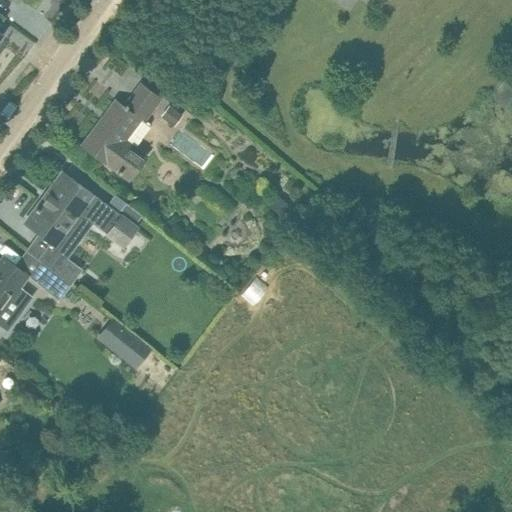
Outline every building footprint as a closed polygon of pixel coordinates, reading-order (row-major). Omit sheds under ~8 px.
[(161,98),(156,95),(140,83),(123,106),(115,100),(82,145),(107,163),(130,180),(149,155),(135,145),(149,125),(144,121),(161,98)] [(41,200),(24,223),(37,233),(40,235),(51,243),(54,245),(64,231),(68,233),(81,215),(90,221),(125,247),(139,228),(62,171),(48,190),(52,193),(45,203),(41,200)] [(79,268),(57,250),(46,265),(68,282),(79,268)] [(0,325),(7,331),(32,296),(19,286),(28,275),(19,268),(14,264),(3,256),(0,260),(0,325)] [(56,297),(68,282),(46,265),(34,280),(56,297)] [(100,336),(139,370),(157,349),(118,315),(100,336)]
